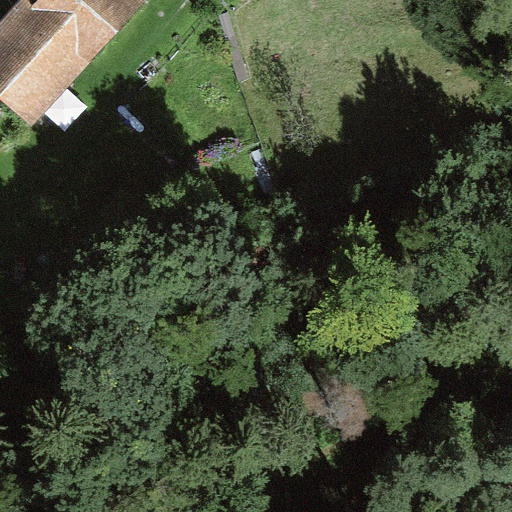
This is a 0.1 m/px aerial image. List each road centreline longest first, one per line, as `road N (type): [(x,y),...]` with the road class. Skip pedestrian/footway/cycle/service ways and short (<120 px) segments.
road 1 (track): [(210,511),(402,390),(511,347)]
road 2 (track): [(511,10),(346,45),(289,16),(283,0)]
